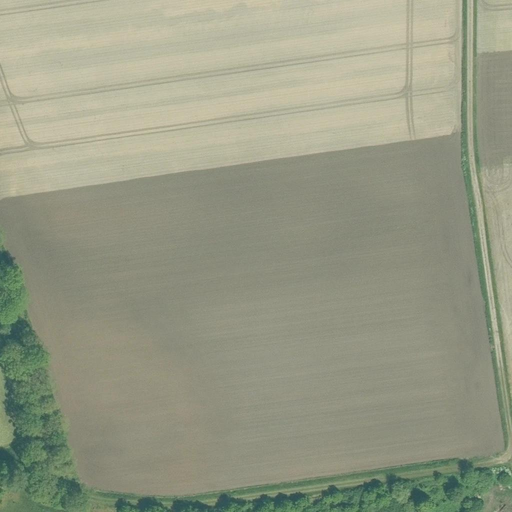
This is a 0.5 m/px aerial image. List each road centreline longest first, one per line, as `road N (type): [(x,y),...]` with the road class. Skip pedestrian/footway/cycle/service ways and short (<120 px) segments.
road 1 (track): [(0,285),(62,478),(73,493),(98,501),(184,506),(500,461),(511,447),(500,367)]
road 2 (unclassified): [(500,367),(474,180),(468,0)]
